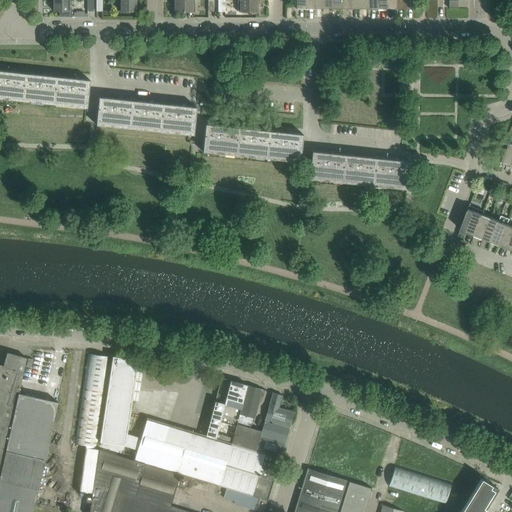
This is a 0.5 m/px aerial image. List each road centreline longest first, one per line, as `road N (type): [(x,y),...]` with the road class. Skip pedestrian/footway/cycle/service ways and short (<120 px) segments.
road 1 (unclassified): [(316,390),(203,356),(0,330)]
road 2 (unclassified): [(511,474),(316,390)]
road 3 (residential): [(398,154),(331,145),(315,135),(312,31)]
road 4 (residential): [(511,267),(445,240),(473,167)]
road 5 (residential): [(190,93),(99,82),(99,33)]
road 6 (unclassified): [(312,31),(442,30)]
road 7 (unclassified): [(278,511),(316,390)]
road 8 (unclassified): [(153,33),(278,31)]
